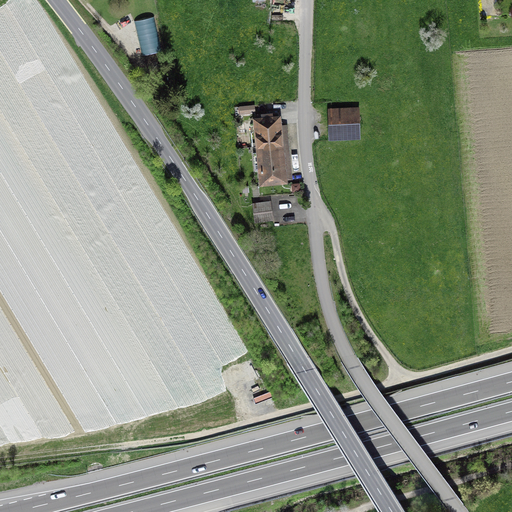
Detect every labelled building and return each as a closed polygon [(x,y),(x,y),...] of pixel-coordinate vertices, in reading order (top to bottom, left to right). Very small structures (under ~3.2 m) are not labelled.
[(292,0),(276,0),(276,14),(292,14),(292,0)] [(156,17),(138,19),(142,53),(160,51),(156,17)] [(254,105),(240,107),(240,114),(255,113),(254,105)] [(331,111),(332,136),(344,136),(344,139),(357,139),(356,110),(331,111)] [(278,113),(255,115),(258,146),(279,144),(278,138),(280,138),(278,113)] [(240,123),(240,131),(252,130),(251,122),(240,123)] [(281,144),(279,144),(258,146),(262,183),(284,180),(281,144)] [(255,221),(272,219),(270,202),(253,204),(255,221)]
